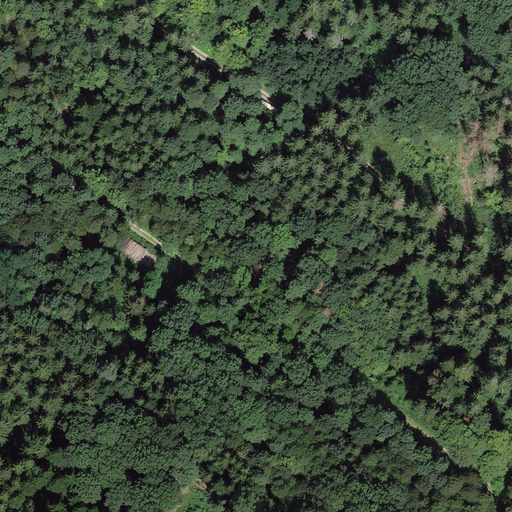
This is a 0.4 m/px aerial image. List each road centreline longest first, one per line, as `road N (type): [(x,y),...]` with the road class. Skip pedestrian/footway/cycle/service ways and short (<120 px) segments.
road 1 (track): [(0,126),(511,507)]
road 2 (track): [(511,267),(127,0)]
road 3 (track): [(322,132),(208,178),(62,172)]
